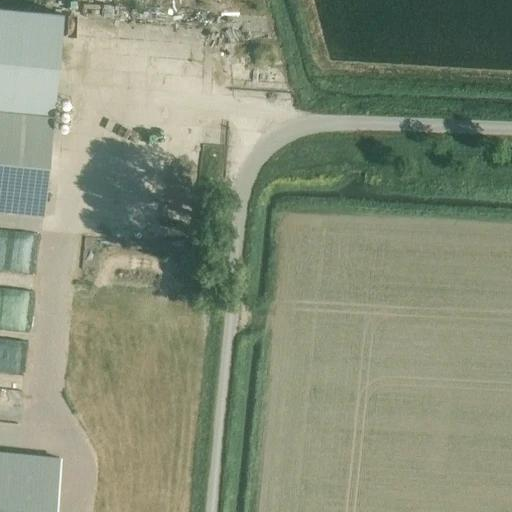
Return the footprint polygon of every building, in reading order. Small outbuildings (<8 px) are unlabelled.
[(0,209),(43,213),(63,14),(0,7),(0,209)] [(7,261),(6,270),(30,271),(31,263),(7,261)] [(19,288),(0,286),(0,331),(15,333),(19,288)] [(0,373),(13,375),(17,340),(0,338),(0,373)] [(14,394),(0,391),(0,419),(10,421),(14,394)] [(0,511),(53,511),(59,459),(0,452),(0,511)]
